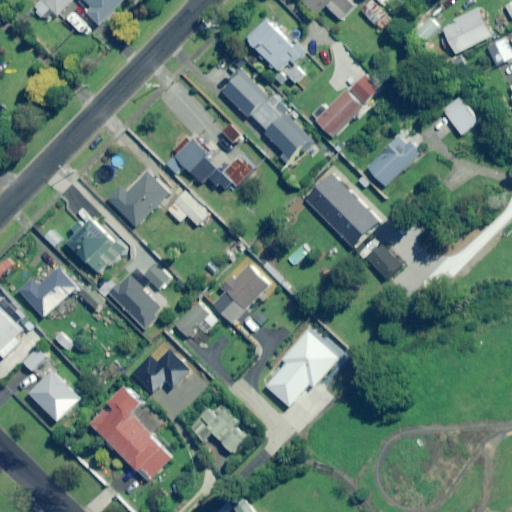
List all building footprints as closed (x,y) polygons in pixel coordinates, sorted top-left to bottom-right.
[(44,0),(37,7),(40,10),(37,13),(46,22),(56,12),(60,15),(74,0),(44,0)] [(81,0),(79,3),(103,26),(128,0),(81,0)] [(342,20),(354,7),(346,0),(303,0),(303,1),(319,16),(327,6),(342,20)] [(394,20),(373,2),(363,13),(384,31),(394,20)] [(493,36),(480,9),(455,21),(457,24),(445,30),(457,55),(493,36)] [(267,57),(272,63),(270,64),(274,68),(275,67),(280,72),(275,77),(284,86),(291,79),(297,86),(307,76),(296,65),(309,52),(300,42),(294,48),(268,20),(248,38),(260,50),(256,54),(263,61),(267,57)] [(433,21),(416,34),(422,42),(440,29),(433,21)] [(287,114),(290,110),(286,106),(276,96),(272,99),(271,98),(241,68),(231,79),(234,82),(224,92),(251,118),(253,116),(269,131),(267,134),(286,153),(282,158),(290,165),(314,140),(287,114)] [(382,92),(368,76),(330,110),(326,105),(315,115),(334,136),(382,92)] [(482,123),(462,96),(444,110),(464,136),(482,123)] [(232,123),(223,131),(237,146),(246,138),(232,123)] [(203,184),(210,178),(219,188),(224,183),(229,189),(235,183),(238,187),(256,170),(242,156),(234,164),(219,149),(213,156),(192,134),(173,153),(203,184)] [(424,154),(406,134),(370,168),(389,187),(424,154)] [(173,193),(152,172),(131,193),(125,186),(111,200),(138,227),(173,193)] [(211,215),(188,192),(169,211),(182,223),(189,216),(200,226),(211,215)] [(125,250),(94,220),(87,228),(81,223),(75,229),(80,234),(70,244),(102,275),(125,250)] [(63,241),(52,231),(45,238),(56,248),(63,241)] [(406,265),(374,234),(359,250),(390,281),(406,265)] [(0,277),(15,269),(10,260),(0,266),(0,277)] [(171,278),(157,264),(146,276),(160,289),(171,278)] [(233,324),(246,311),(271,287),(250,266),(237,280),(234,277),(222,288),(227,294),(215,306),(233,324)] [(79,288),(62,269),(43,287),(35,279),(22,291),(46,318),(79,288)] [(164,309),(132,277),(112,296),(145,328),(164,309)] [(107,302),(96,292),(87,301),(99,312),(107,302)] [(219,322),(200,301),(176,324),(188,337),(200,326),(207,334),(219,322)] [(29,335),(0,305),(0,352),(15,368),(43,340),(33,330),(29,335)] [(342,359),(310,331),(285,361),(289,364),(269,388),(292,408),(313,384),(317,388),(342,359)] [(49,357),(40,349),(26,363),(34,372),(49,357)] [(83,400),(54,372),(32,394),(60,422),(83,400)] [(193,389),(188,383),(176,393),(182,399),(193,389)] [(147,404),(130,387),(92,424),(139,472),(141,470),(151,480),(154,477),(162,484),(182,465),(134,417),(147,404)] [(240,422),(223,404),(214,414),(210,410),(191,428),(205,442),(214,433),(233,454),(248,439),(235,427),(240,422)] [(254,511),(249,503),(238,511),(254,511)]
